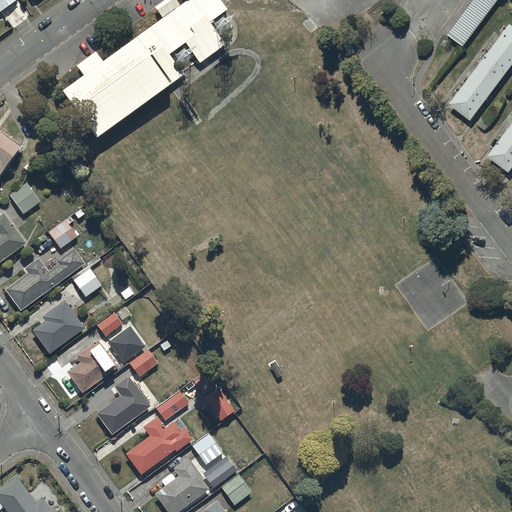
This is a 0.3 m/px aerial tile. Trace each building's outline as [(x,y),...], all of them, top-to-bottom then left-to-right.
[(0,0),(0,10),(1,11),(15,0),(0,0)] [(162,0),(155,6),(163,17),(103,60),(96,50),(77,64),(84,73),(63,88),(96,135),(184,73),(169,53),(186,41),(200,61),(226,42),(210,20),(227,8),(220,0),(186,0),(180,4),(177,0),(162,0)] [(463,45),(497,0),(472,0),(448,33),(463,45)] [(471,119),(511,64),(511,23),(511,22),(511,20),(508,18),(504,22),(505,23),(504,24),(507,27),(449,103),(471,119)] [(509,171),(511,167),(511,122),(488,154),(509,171)] [(0,172),(21,144),(0,129),(0,172)] [(10,194),(24,213),(40,201),(26,182),(10,194)] [(0,261),(26,242),(4,212),(0,214),(0,261)] [(71,215),(49,231),(61,248),(78,235),(69,223),(74,220),(71,215)] [(21,309),(85,263),(74,247),(57,260),(59,263),(49,270),(39,257),(25,267),(28,272),(6,288),(21,309)] [(86,296),(102,284),(90,268),(74,280),(86,296)] [(49,353),(85,327),(64,299),(42,315),(45,319),(32,329),(49,353)] [(106,335),(123,322),(114,311),(97,323),(106,335)] [(80,361),(67,371),(83,392),(118,365),(98,338),(76,355),(80,361)] [(140,376),(158,362),(148,348),(129,362),(140,376)] [(203,396),(212,408),(210,410),(215,418),(218,416),(221,420),(235,410),(207,373),(195,382),(204,395),(203,396)] [(112,434),(151,404),(129,374),(115,385),(116,387),(110,391),(116,398),(96,413),(112,434)] [(180,390),(156,407),(165,420),(189,403),(180,390)] [(150,434),(126,452),(142,473),(175,448),(176,450),(193,438),(184,426),(180,428),(175,421),(167,427),(158,415),(143,425),(150,434)] [(209,432),(192,444),(206,464),(223,452),(209,432)] [(164,485),(154,492),(168,511),(176,511),(209,488),(187,457),(173,467),(178,475),(175,477),(172,473),(169,473),(162,479),(162,481),(164,485)] [(238,474),(221,486),(234,504),(251,491),(238,474)] [(16,475),(0,486),(0,500),(8,511),(62,511),(58,505),(55,507),(54,506),(50,508),(42,497),(36,501),(16,475)] [(225,511),(216,500),(203,510),(204,511),(225,511)]
